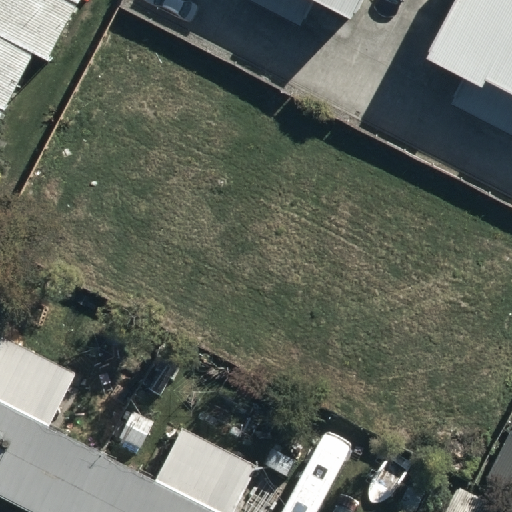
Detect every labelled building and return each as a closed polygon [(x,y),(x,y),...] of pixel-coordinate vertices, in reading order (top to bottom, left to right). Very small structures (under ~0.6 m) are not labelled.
[(86,6),(74,0),(0,0),(0,133),(39,62),(51,69),(86,6)] [(292,0),(353,34),(371,0),(292,0)] [(511,0),(470,0),(434,75),(511,112),(511,0)] [(243,65),(216,121),(219,123),(203,157),(222,166),(215,183),(238,194),(246,177),(265,186),(279,155),(297,164),(325,105),(243,65)] [(284,175),(213,319),(409,414),(396,441),(476,480),(500,430),(419,391),(464,299),(444,289),(448,281),(409,262),(405,270),(344,241),(359,211),(284,175)] [(1,350),(0,351),(0,510),(3,511),(239,511),(256,480),(181,441),(153,495),(48,441),(75,388),(1,350)] [(511,496),(511,448),(492,487),(511,496)] [(511,511),(459,487),(447,511),(511,511)]
